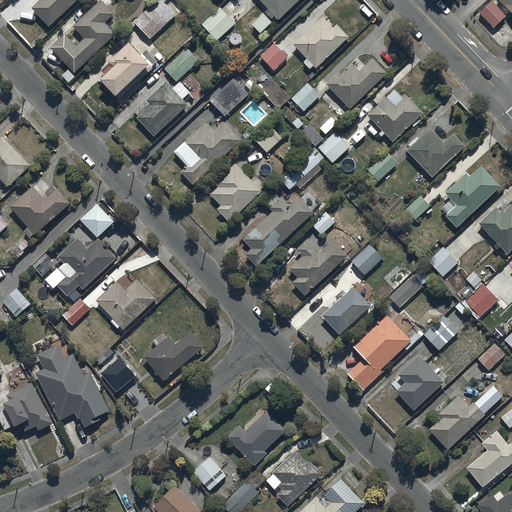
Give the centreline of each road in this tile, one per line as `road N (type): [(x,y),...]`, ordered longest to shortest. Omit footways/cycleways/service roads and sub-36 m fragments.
road 1 (residential): [(267,335),(0,53)]
road 2 (residential): [(0,509),(87,476),(162,431),(267,335)]
road 3 (residential): [(427,511),(267,335)]
road 4 (tertiary): [(409,0),(503,99)]
